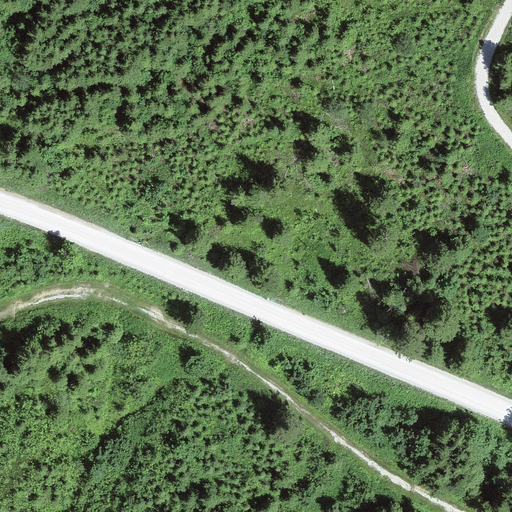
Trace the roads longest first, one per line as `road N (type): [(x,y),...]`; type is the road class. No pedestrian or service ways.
road 1 (unclassified): [(0,201),(511,414)]
road 2 (track): [(0,317),(70,297),(125,302),(234,360),(382,472),(458,511)]
road 3 (track): [(511,2),(481,78),(486,105),(511,140)]
